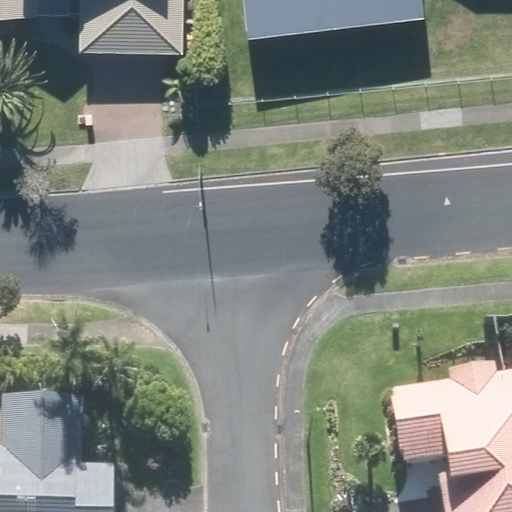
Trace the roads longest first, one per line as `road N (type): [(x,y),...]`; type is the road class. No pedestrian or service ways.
road 1 (residential): [(511,215),(223,254)]
road 2 (residential): [(223,254),(251,511)]
road 3 (residential): [(223,254),(0,246)]
